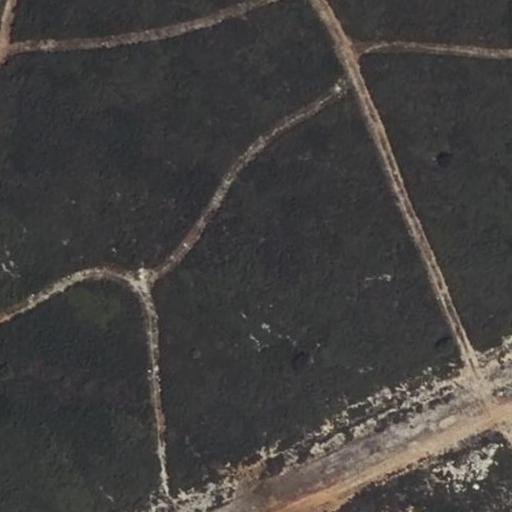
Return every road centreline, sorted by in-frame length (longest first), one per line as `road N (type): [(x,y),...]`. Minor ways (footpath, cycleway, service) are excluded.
road 1 (track): [(322,0),(501,414)]
road 2 (track): [(0,318),(100,271),(134,280),(162,366),(160,452),(206,511)]
road 3 (track): [(303,511),(511,409)]
